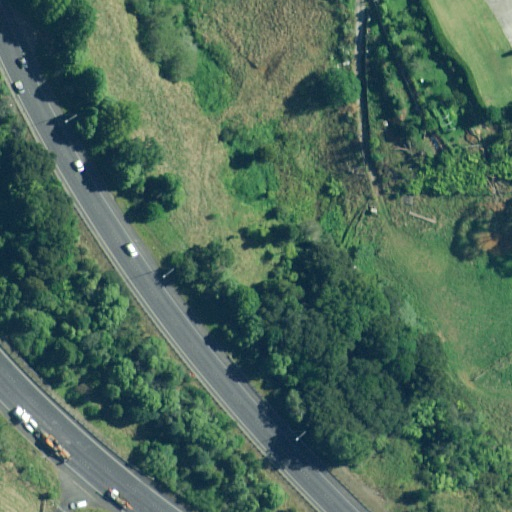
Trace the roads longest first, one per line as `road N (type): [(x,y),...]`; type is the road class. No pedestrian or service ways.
road 1 (motorway): [(0,27),(111,237),(205,368),(337,511)]
road 2 (motorway): [(162,511),(97,462),(0,365)]
